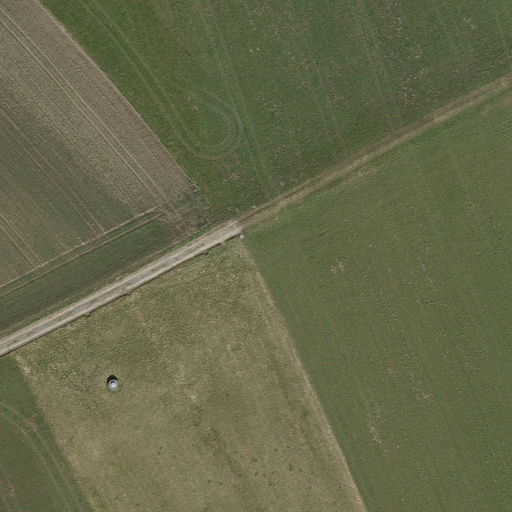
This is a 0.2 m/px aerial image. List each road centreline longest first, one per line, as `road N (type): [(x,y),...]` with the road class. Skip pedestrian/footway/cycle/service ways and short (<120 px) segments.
road 1 (track): [(0,349),(511,76)]
road 2 (track): [(122,287),(251,511)]
